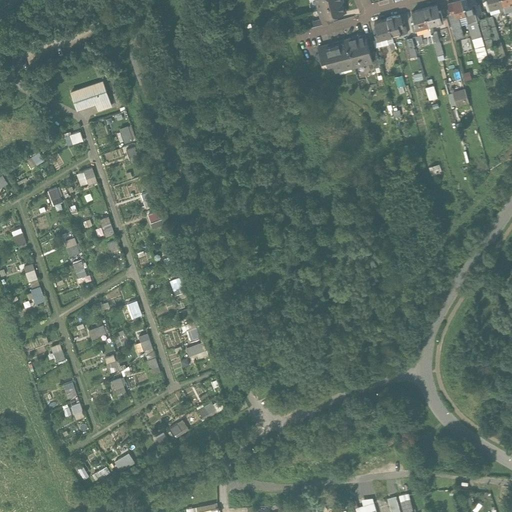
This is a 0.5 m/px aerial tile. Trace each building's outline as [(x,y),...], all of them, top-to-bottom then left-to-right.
[(314,0),(318,10),(342,3),(341,0),(314,0)] [(461,0),(455,0),(451,1),(452,2),(448,3),(450,10),(448,11),(449,13),(448,14),(452,25),(459,23),(458,17),(465,15),(467,24),(468,23),(461,0)] [(474,0),(461,0),(468,23),(472,39),(481,36),(475,15),(480,14),(477,3),(476,3),(474,0)] [(501,0),(486,0),(485,0),(488,9),(496,7),(499,6),(501,14),(505,13),(503,5),(501,0)] [(511,0),(501,0),(503,5),(505,13),(511,11),(511,10),(511,5),(511,3),(511,2),(511,0)] [(342,3),(318,10),(321,20),(321,21),(331,18),(345,14),(342,3)] [(437,6),(433,7),(432,6),(424,9),(429,26),(431,34),(434,33),(431,25),(443,22),(440,12),(438,12),(437,6)] [(424,9),(415,11),(415,12),(411,13),(413,21),(411,21),(413,30),(429,26),(424,9)] [(400,16),(396,17),(387,19),(391,36),(399,34),(400,37),(407,35),(404,23),(402,24),(400,16)] [(331,18),(321,21),(321,20),(320,21),(322,27),(333,24),(331,18)] [(387,19),(378,22),(374,24),(376,31),(374,32),(376,40),(391,36),(387,19)] [(486,21),(480,22),(482,32),(488,31),(486,21)] [(459,23),(452,25),(456,40),(463,38),(459,23)] [(495,26),(490,28),(495,45),(500,44),(495,26)] [(488,31),(482,32),(484,41),(490,39),(488,31)] [(365,36),(346,41),(353,68),(372,63),(365,36)] [(420,37),(412,39),(414,47),(423,44),(420,37)] [(346,41),(318,49),(321,63),(325,62),(327,66),(332,65),(335,73),(353,68),(346,41)] [(455,107),(469,103),(462,80),(448,85),(455,107)] [(103,81),(70,93),(77,112),(95,105),(97,111),(111,106),(103,81)] [(426,86),(428,100),(437,99),(435,84),(426,86)] [(132,141),(128,127),(119,130),(124,144),(132,141)] [(79,132),(65,136),(68,145),(82,140),(79,132)] [(135,147),(126,150),(131,164),(140,161),(135,147)] [(123,151),(111,152),(112,160),(124,159),(123,151)] [(38,152),(25,161),(30,169),(43,160),(38,152)] [(92,168),(83,171),(88,186),(96,183),(92,168)] [(57,189),(48,192),(53,206),(62,203),(57,189)] [(150,192),(142,195),(147,209),(155,206),(150,192)] [(157,212),(148,215),(153,229),(162,226),(157,212)] [(109,218),(100,221),(105,235),(113,232),(109,218)] [(24,244),(19,229),(11,232),(16,246),(24,244)] [(74,239),(65,242),(70,257),(78,254),(74,239)] [(116,240),(107,243),(110,252),(119,249),(116,240)] [(172,257),(164,260),(169,274),(177,272),(172,257)] [(81,262),(73,265),(78,279),(86,276),(81,262)] [(32,265),(23,268),(28,282),(37,279),(32,265)] [(179,278),(171,281),(176,295),(184,293),(179,278)] [(31,288),(40,285),(38,279),(29,282),(31,288)] [(39,287),(31,290),(36,304),(44,301),(39,287)] [(141,315),(136,301),(128,304),(133,318),(141,315)] [(194,322),(186,325),(191,340),(200,337),(194,322)] [(103,326),(89,331),(92,339),(106,334),(103,326)] [(152,348),(147,333),(139,336),(144,351),(152,348)] [(202,343),(188,347),(190,356),(205,352),(202,343)] [(59,345),(51,348),(56,362),(64,359),(59,345)] [(113,356),(105,359),(110,373),(118,370),(113,356)] [(146,359),(150,370),(159,368),(156,356),(146,359)] [(121,378),(113,381),(118,396),(126,393),(121,378)] [(72,382),(64,385),(68,398),(77,395),(72,382)] [(212,402),(199,410),(204,418),(216,410),(212,402)] [(79,403),(70,406),(76,421),(84,418),(79,403)] [(183,420),(169,428),(174,436),(187,428),(183,420)] [(164,432),(156,437),(161,445),(168,440),(164,432)] [(123,457),(115,462),(120,470),(127,465),(123,457)] [(107,467),(93,475),(98,483),(111,475),(107,467)] [(413,511),(408,495),(399,498),(403,511),(413,511)] [(399,511),(395,496),(386,499),(390,511),(399,511)] [(364,506),(355,509),(356,511),(375,511),(373,503),(364,506)]
